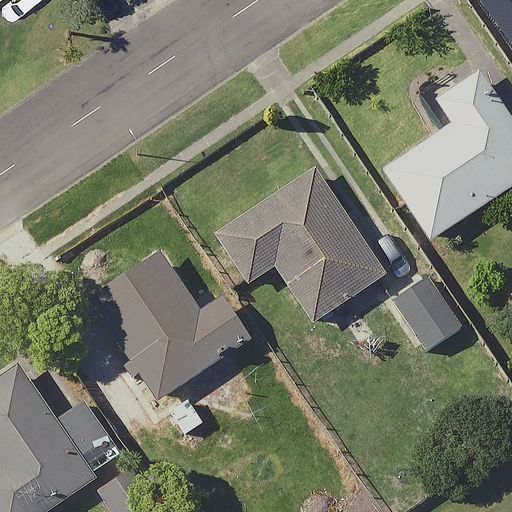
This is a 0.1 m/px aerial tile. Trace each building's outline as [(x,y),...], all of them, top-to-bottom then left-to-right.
[(511,176),(511,119),(475,62),(424,95),(441,120),(371,165),(419,238),(511,176)] [(372,272),(301,164),(203,229),(236,280),(265,262),(302,319),(372,272)] [(185,307),(147,250),(79,294),(148,398),(240,337),(209,291),(185,307)] [(456,326),(428,271),(386,292),(414,347),(456,326)] [(39,415),(5,365),(0,368),(0,511),(26,511),(113,454),(72,393),(39,415)] [(197,421),(178,390),(152,406),(170,437),(197,421)] [(105,465),(82,481),(103,511),(160,511),(127,462),(111,473),(105,465)]
